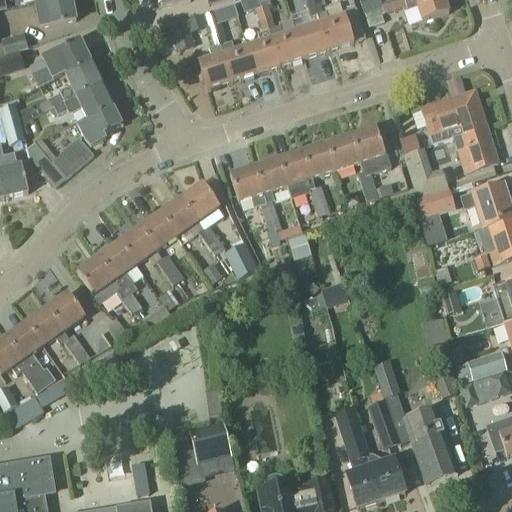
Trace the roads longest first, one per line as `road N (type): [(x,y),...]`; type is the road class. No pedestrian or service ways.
road 1 (residential): [(185,148),(496,51)]
road 2 (residential): [(0,293),(91,198),(137,166),(185,148)]
road 3 (residential): [(185,148),(132,55),(115,0)]
